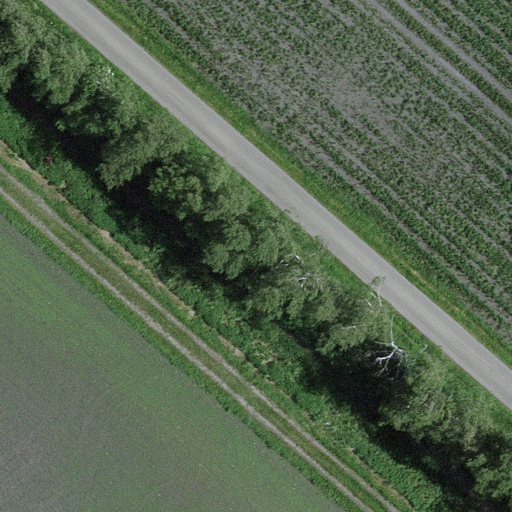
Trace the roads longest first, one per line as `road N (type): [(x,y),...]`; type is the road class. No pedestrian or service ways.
road 1 (track): [(47,0),(511,408)]
road 2 (track): [(0,193),(364,511)]
